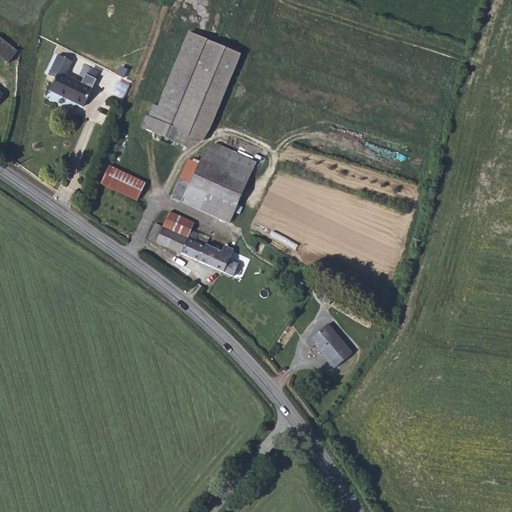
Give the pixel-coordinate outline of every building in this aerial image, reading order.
[(148,116),(182,131),(177,143),(188,148),(203,141),(209,131),(242,54),(188,32),(158,106),(153,104),(148,116)] [(17,51),(0,38),(0,57),(8,64),(17,51)] [(73,62),(58,55),(48,75),(55,78),(49,90),(83,106),(92,88),(66,76),(73,62)] [(148,116),(144,128),(177,143),(182,131),(148,116)] [(237,205),(257,162),(215,144),(205,150),(198,164),(189,160),(180,179),(237,205)] [(145,182),(109,165),(101,184),(136,201),(145,182)] [(229,223),(237,205),(180,179),(172,198),(229,223)] [(169,211),(162,227),(188,238),(191,231),(195,223),(169,211)] [(148,239),(233,277),(238,264),(229,260),(234,249),(224,245),(222,251),(206,244),(209,238),(191,231),(188,238),(162,227),(155,223),(148,239)] [(259,238),(252,235),(247,245),(255,248),(259,238)] [(335,292),(328,288),(322,300),(329,304),(335,292)] [(325,355),(324,355),(335,368),(352,353),(328,324),(306,342),(311,348),(316,344),(325,355)]
